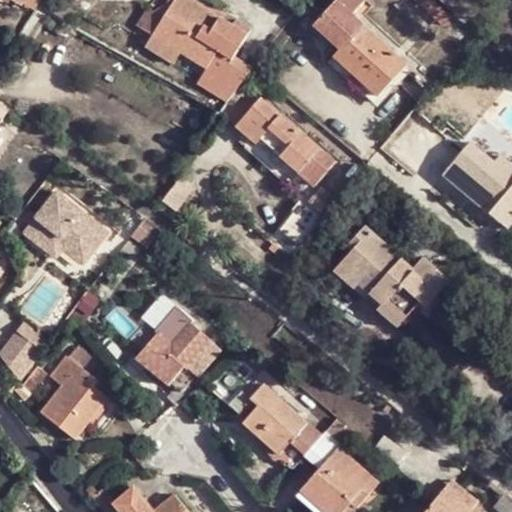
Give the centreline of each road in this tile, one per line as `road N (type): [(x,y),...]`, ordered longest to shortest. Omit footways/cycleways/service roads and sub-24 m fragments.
road 1 (residential): [(511,487),(201,248)]
road 2 (residential): [(511,264),(374,155)]
